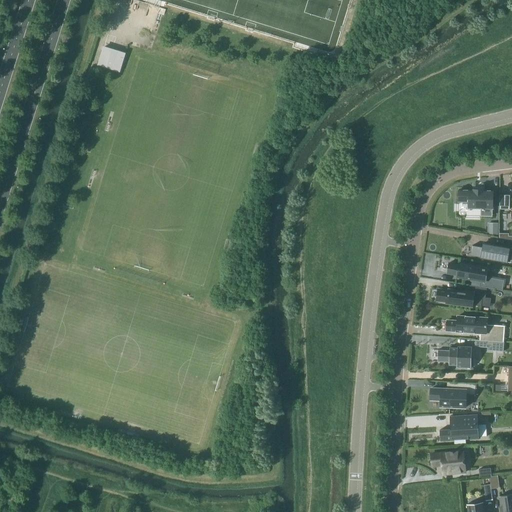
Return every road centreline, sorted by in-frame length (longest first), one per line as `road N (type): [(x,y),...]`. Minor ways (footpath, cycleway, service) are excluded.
road 1 (unknown): [(511,38),(365,114),(317,172),(301,240),(309,511)]
road 2 (residential): [(393,511),(404,308),(422,202),(455,172),(511,164)]
road 3 (secondary): [(0,204),(66,0)]
